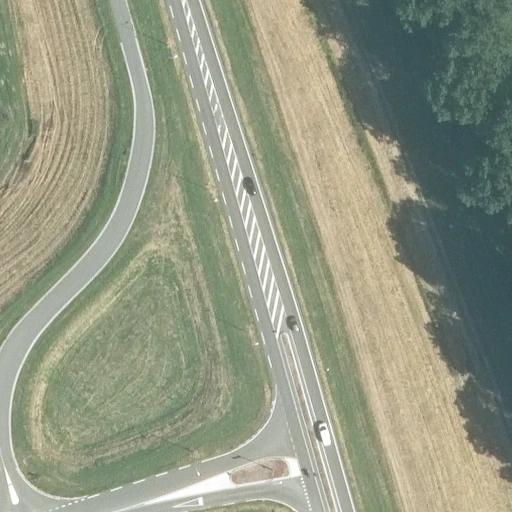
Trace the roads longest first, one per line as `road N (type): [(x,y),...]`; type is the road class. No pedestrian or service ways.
road 1 (trunk): [(347,511),(190,0)]
road 2 (primary): [(170,0),(297,432)]
road 3 (unclassified): [(0,388),(42,314),(124,216),(143,158),(146,114),(117,0)]
road 4 (primary): [(297,432),(110,511)]
road 5 (primary): [(132,511),(310,487)]
